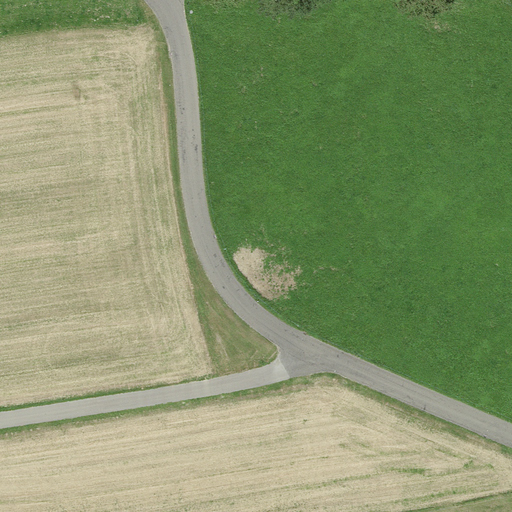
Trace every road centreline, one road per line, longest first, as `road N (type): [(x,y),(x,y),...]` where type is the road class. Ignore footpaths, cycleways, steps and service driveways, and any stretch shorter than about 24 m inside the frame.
road 1 (unclassified): [(511,431),(332,359),(267,323),(236,292),(210,251),(195,200),(185,69),(172,13),(161,0)]
road 2 (track): [(332,359),(0,421)]
